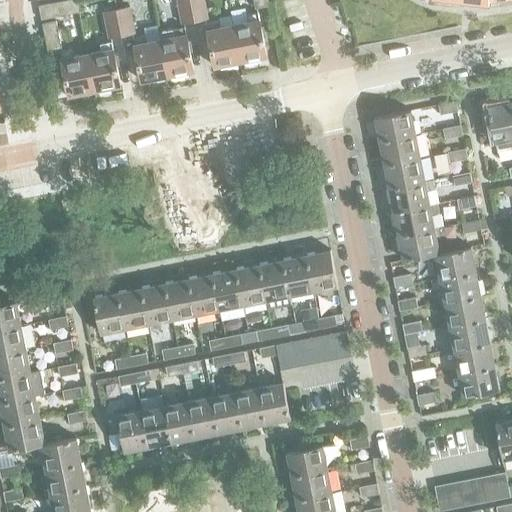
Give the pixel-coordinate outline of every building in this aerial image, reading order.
[(75,0),(61,0),(36,5),(39,19),(78,11),(75,0)] [(175,0),(180,22),(193,19),(189,0),(175,0)] [(203,0),(189,0),(193,19),(207,17),(203,0)] [(115,9),(120,34),(133,32),(128,6),(115,9)] [(120,34),(115,9),(102,11),(108,37),(120,34)] [(245,21),(231,23),(239,64),(266,58),(256,11),(243,14),(245,21)] [(216,19),(204,22),(214,69),(239,64),(231,23),(218,26),(216,19)] [(46,54),(58,51),(61,51),(61,50),(55,20),(40,23),(46,54)] [(173,35),(158,38),(166,78),(192,73),(183,26),(171,28),(173,35)] [(131,36),(141,83),(166,78),(158,38),(145,41),(143,34),(131,36)] [(100,49),(85,52),(93,93),(120,87),(110,41),(98,43),(100,49)] [(68,98),(93,93),(85,52),(72,55),(70,48),(61,50),(61,51),(58,51),(68,98)] [(456,100),(438,104),(440,114),(458,110),(456,100)] [(498,154),(511,151),(511,101),(489,107),(498,154)] [(380,140),(416,133),(411,109),(375,116),(380,140)] [(444,138),(462,134),(460,124),(442,128),(444,138)] [(380,140),(385,164),(420,156),(416,133),(380,140)] [(449,162),(467,158),(465,148),(446,152),(449,162)] [(389,187),(425,180),(420,156),(385,164),(389,187)] [(470,172),(452,175),(454,185),(472,182),(470,172)] [(389,187),(394,211),(430,204),(427,190),(434,189),(432,179),(425,180),(389,187)] [(474,195),(456,199),(458,209),(476,205),(474,195)] [(399,235),(435,228),(432,214),(439,212),(437,203),(430,204),(394,211),(399,235)] [(480,219),(462,222),(464,232),(482,229),(480,219)] [(404,259),(435,252),(439,251),(436,237),(444,235),(442,226),(435,228),(399,235),(404,259)] [(440,276),(476,269),(471,245),(439,251),(435,252),(440,276)] [(331,248),(307,253),(314,291),(339,287),(331,248)] [(291,296),(314,291),(307,253),(283,257),(291,296)] [(19,269),(42,265),(40,255),(33,256),(17,259),(17,260),(19,269)] [(283,257),(260,262),(267,301),(291,296),(283,257)] [(9,261),(0,262),(0,282),(13,279),(9,261)] [(260,262),(236,267),(244,305),(267,301),(260,262)] [(236,267),(213,271),(220,310),(244,305),(236,267)] [(437,294),(438,301),(480,293),(476,269),(440,276),(443,293),(437,294)] [(197,315),(220,310),(213,271),(189,276),(197,315)] [(393,276),(395,286),(413,283),(411,273),(393,276)] [(189,276),(165,280),(173,319),(197,315),(189,276)] [(149,324),(173,319),(165,280),(142,285),(149,324)] [(142,285),(118,290),(126,328),(149,324),(142,285)] [(101,333),(126,328),(118,290),(94,295),(101,333)] [(61,291),(43,295),(45,305),(63,301),(61,291)] [(485,317),(480,293),(438,301),(438,303),(445,301),(449,324),(485,317)] [(416,296),(398,300),(400,310),(417,306),(416,296)] [(0,301),(0,327),(22,324),(17,298),(0,301)] [(319,317),(321,327),(337,324),(335,314),(319,317)] [(68,325),(66,315),(48,319),(50,329),(68,325)] [(321,327),(319,317),(303,320),(305,330),(321,327)] [(449,324),(454,348),(490,341),(485,317),(449,324)] [(402,323),(404,333),(422,330),(420,320),(402,323)] [(22,324),(0,327),(0,352),(27,347),(22,324)] [(287,324),(271,327),(274,337),(289,334),(287,324)] [(274,337),(271,327),(256,330),(258,341),(274,337)] [(335,332),(340,357),(352,355),(347,330),(335,332)] [(323,335),(328,360),(340,357),(335,332),(323,335)] [(240,333),(224,337),(226,347),(242,344),(240,333)] [(328,360),(323,335),(311,337),(316,362),(328,360)] [(226,347),(224,337),(208,340),(210,350),(226,347)] [(316,362),(311,337),(299,339),(304,365),(316,362)] [(72,349),(70,339),(53,343),(55,353),(72,349)] [(288,342),(293,367),(304,365),(299,339),(288,342)] [(454,348),(459,372),(494,364),(490,341),(454,348)] [(276,344),(278,354),(281,369),(293,367),(288,342),(276,344)] [(193,343),(177,346),(179,356),(195,353),(193,343)] [(276,344),(259,347),(261,357),(278,354),(276,344)] [(425,344),(407,347),(410,357),(427,353),(425,344)] [(179,356),(177,346),(161,349),(163,359),(179,356)] [(0,352),(0,376),(31,371),(27,347),(0,352)] [(243,350),(227,353),(229,363),(245,360),(243,350)] [(145,352),(130,355),(132,365),(148,362),(145,352)] [(229,363),(227,353),(212,356),(214,367),(229,363)] [(132,365),(130,355),(114,358),(116,368),(132,365)] [(196,360),(180,363),(182,373),(198,370),(196,360)] [(77,372),(75,362),(57,366),(59,376),(77,372)] [(182,373),(180,363),(165,366),(167,376),(182,373)] [(499,388),(494,364),(459,372),(463,395),(499,388)] [(430,367),(412,370),(414,380),(432,377),(430,367)] [(149,369),(133,372),(135,382),(151,379),(149,369)] [(0,401),(36,394),(31,371),(0,376),(0,401)] [(135,382),(133,372),(117,375),(120,386),(135,382)] [(258,385),(266,422),(290,418),(283,380),(258,385)] [(258,385),(235,390),(242,427),(266,422),(258,385)] [(82,396),(80,386),(62,390),(64,400),(82,396)] [(219,432),(242,427),(235,390),(211,394),(219,432)] [(416,394),(418,404),(436,401),(434,391),(416,394)] [(0,401),(0,404),(4,425),(41,418),(36,394),(0,401)] [(211,394),(188,399),(195,436),(219,432),(211,394)] [(172,441),(195,436),(188,399),(164,403),(172,441)] [(164,403),(140,408),(148,446),(172,441),(164,403)] [(117,413),(124,450),(148,446),(140,408),(117,413)] [(70,423),(87,419),(85,409),(67,413),(70,423)] [(45,442),(41,418),(4,425),(9,449),(41,442),(41,443),(45,442)] [(511,457),(511,419),(495,423),(503,459),(511,457)] [(370,445),(368,435),(350,439),(352,449),(370,445)] [(41,443),(46,467),(81,460),(76,436),(45,442),(41,443)] [(286,450),(291,475),(328,468),(323,443),(286,450)] [(375,469),(373,459),(355,462),(357,473),(375,469)] [(46,467),(51,491),(86,484),(81,460),(46,467)] [(0,466),(0,470),(1,477),(19,473),(17,463),(0,466)] [(291,475),(296,498),(333,491),(328,468),(291,475)] [(504,471),(493,473),(498,498),(510,496),(507,485),(504,471)] [(493,473),(481,476),(486,500),(498,498),(493,473)] [(481,476),(469,478),(474,503),(486,500),(481,476)] [(469,478),(457,480),(462,505),(474,503),(469,478)] [(457,480),(445,483),(451,507),(462,505),(457,480)] [(361,496),(379,492),(377,482),(359,486),(361,496)] [(445,483),(434,485),(439,510),(451,507),(445,483)] [(51,491),(55,511),(66,511),(90,507),(86,484),(51,491)] [(4,490),(6,500),(24,496),(21,486),(4,490)] [(296,498),(298,511),(336,511),(333,491),(296,498)] [(511,511),(511,505),(511,503),(496,506),(496,511),(511,511)]
